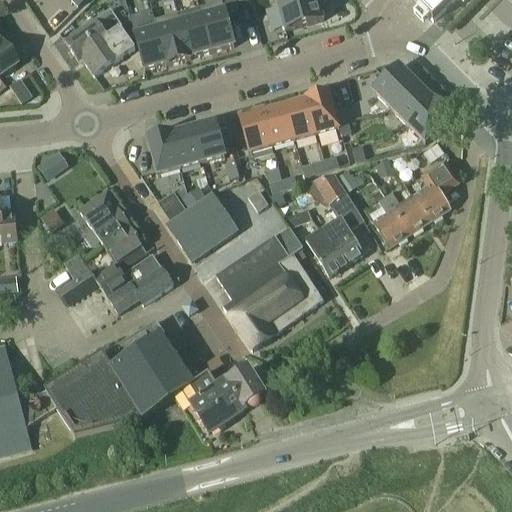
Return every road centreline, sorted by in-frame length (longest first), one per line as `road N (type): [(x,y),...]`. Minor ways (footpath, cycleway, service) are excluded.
road 1 (residential): [(84,126),(407,37)]
road 2 (residential): [(473,101),(466,198),(437,284),(325,353)]
road 3 (secondary): [(64,511),(364,433)]
road 4 (residential): [(240,359),(84,126)]
road 5 (residential): [(484,355),(502,129)]
road 6 (residential): [(2,0),(84,126)]
road 7 (secondary): [(364,433),(420,436),(482,413)]
